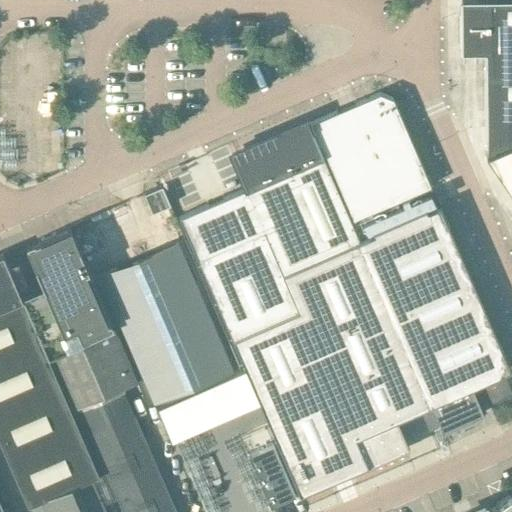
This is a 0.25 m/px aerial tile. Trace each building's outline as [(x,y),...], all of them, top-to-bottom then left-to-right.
[(511,0),(459,0),(461,48),(485,48),(484,148),(511,136),(511,0)] [(246,186),(178,214),(299,491),(326,479),(368,461),(375,458),(394,450),(382,423),(430,402),(472,384),(502,371),(509,368),(500,347),(495,335),(454,238),(448,226),(439,205),(403,221),(394,200),(430,184),(395,103),(393,97),(379,91),(372,94),(356,101),(334,111),(308,122),(236,153),(249,184),(246,186)] [(511,136),(484,148),(511,188),(511,136)] [(170,204),(162,185),(144,193),(152,212),(170,204)] [(43,284),(20,294),(70,408),(136,380),(92,278),(70,225),(25,244),(43,284)] [(185,238),(92,278),(136,380),(147,404),(154,400),(198,382),(239,364),(185,238)] [(20,294),(3,254),(0,254),(0,441),(30,511),(114,511),(70,408),(20,294)] [(511,392),(504,375),(482,385),(490,402),(511,392)] [(472,384),(430,402),(442,430),(454,425),(459,427),(462,422),(484,412),(481,406),(472,384)] [(176,511),(124,391),(80,410),(123,511),(176,511)] [(295,494),(272,441),(247,452),(270,505),(271,504),(271,503),(294,494),(295,494)] [(511,511),(511,497),(509,493),(481,511),(477,511),(476,511),(474,511),(511,511)]
